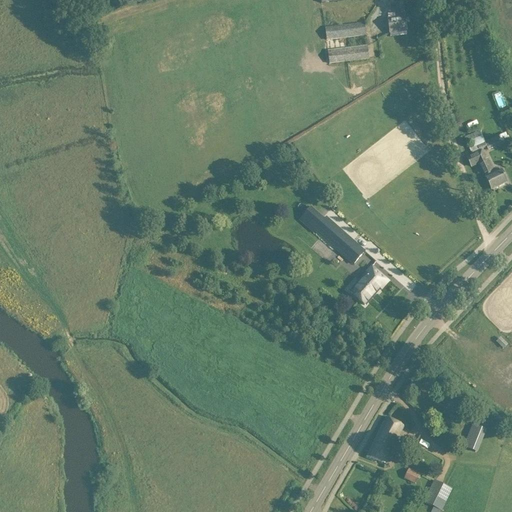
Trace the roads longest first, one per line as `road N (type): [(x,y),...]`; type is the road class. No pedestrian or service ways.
road 1 (tertiary): [(511,232),(417,336),(308,511)]
road 2 (track): [(494,232),(458,168),(428,0)]
